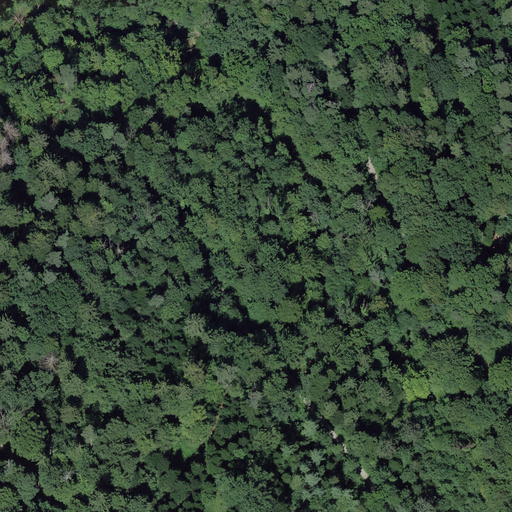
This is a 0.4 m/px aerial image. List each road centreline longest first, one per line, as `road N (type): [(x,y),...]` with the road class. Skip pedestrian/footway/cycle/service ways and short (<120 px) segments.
road 1 (track): [(384,511),(382,498),(137,188),(97,151),(0,109)]
road 2 (track): [(350,0),(361,146),(435,299),(511,403)]
road 3 (track): [(403,0),(511,142)]
